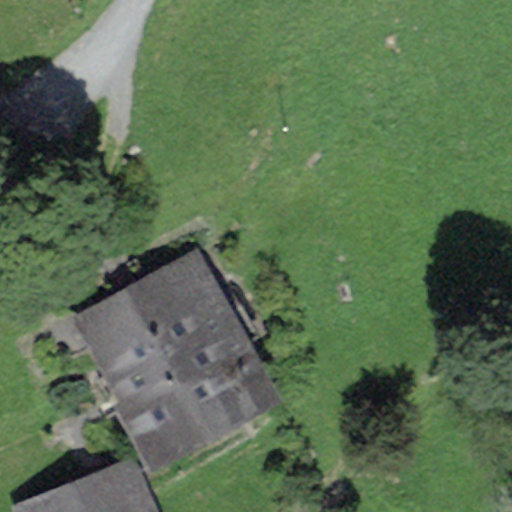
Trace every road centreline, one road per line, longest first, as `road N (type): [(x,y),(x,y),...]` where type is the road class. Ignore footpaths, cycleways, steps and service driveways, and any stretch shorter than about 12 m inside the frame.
road 1 (track): [(135,0),(104,167),(86,210),(55,247),(0,283)]
road 2 (residential): [(28,140),(134,0)]
